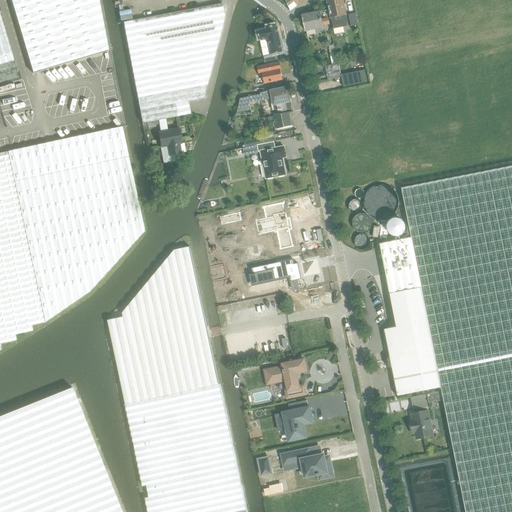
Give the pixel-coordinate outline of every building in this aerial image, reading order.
[(97,0),(10,0),(33,73),(107,51),(97,0)] [(304,0),(284,0),(290,11),(304,0)] [(346,20),(341,0),(329,0),(327,1),(333,29),(347,26),(346,20)] [(168,131),(165,119),(190,114),(188,101),(204,99),(224,17),(222,4),(123,22),(143,132),(149,131),(148,127),(159,125),(161,133),(168,131)] [(329,25),(328,20),(321,21),(320,13),(302,16),(305,31),(323,27),(323,26),(329,25)] [(0,77),(17,73),(6,37),(0,14),(0,77)] [(357,26),(355,14),(348,16),(350,27),(357,26)] [(282,53),(277,26),(265,28),(266,30),(257,32),(259,41),(268,40),(271,56),(263,57),(264,62),(276,60),(275,54),(282,53)] [(282,81),(279,64),(257,68),(258,74),(262,74),(264,84),(282,81)] [(325,67),(327,79),(340,77),(337,64),(332,65),(325,67)] [(365,70),(341,75),(344,87),(367,82),(365,70)] [(272,102),(273,111),(291,111),(290,103),(291,103),(288,88),(260,93),(260,95),(240,99),(237,113),(251,110),(250,103),(271,99),(272,100),(272,102)] [(288,114),(274,116),(275,123),(290,121),(288,114)] [(290,121),(275,123),(277,130),(291,127),(290,121)] [(0,343),(16,340),(14,334),(32,331),(32,329),(31,325),(32,325),(32,324),(47,322),(90,292),(144,231),(122,127),(0,153),(0,343)] [(161,133),(158,133),(161,148),(167,147),(169,156),(180,154),(177,138),(179,137),(178,130),(168,131),(161,133)] [(275,135),(262,138),(263,143),(276,141),(275,135)] [(262,138),(244,141),(246,147),(263,143),(262,138)] [(258,152),(257,145),(243,148),(244,154),(258,152)] [(283,147),(261,152),(266,178),(285,174),(281,155),(285,154),(285,155),(285,154),(284,146),(283,147)] [(511,511),(511,166),(402,188),(411,238),(441,388),(441,390),(444,401),(465,511),(511,511)] [(290,229),(288,217),(285,218),(284,214),(284,213),(284,211),(282,212),(282,213),(272,215),(272,214),(270,214),(271,216),(272,216),(272,217),(255,221),(255,220),(253,220),(253,222),(254,222),(256,233),(256,235),(258,235),(258,234),(272,231),(272,233),(275,232),(278,248),(277,248),(278,250),(280,249),(290,247),(292,247),(292,245),(291,245),(287,230),(289,230),(290,229)] [(363,211),(351,224),(360,232),(372,220),(363,211)] [(411,238),(380,244),(396,328),(384,330),(390,357),(387,360),(389,368),(392,369),(393,372),(398,397),(441,388),(411,238)] [(124,317),(108,321),(125,405),(142,487),(146,486),(149,498),(145,499),(146,504),(147,511),(246,511),(190,247),(188,248),(175,250),(123,313),(124,317)] [(256,275),(251,276),(254,288),(290,280),(291,283),(303,280),(299,264),(295,265),(294,260),(255,270),(256,275)] [(245,286),(233,289),(235,301),(247,299),(245,286)] [(264,307),(256,310),(258,318),(278,313),(275,303),(264,306),(264,307)] [(284,390),(286,398),(304,394),(303,386),(298,387),(295,373),(305,371),(303,360),(282,364),(282,367),(264,371),(266,384),(285,381),(287,390),(284,390)] [(0,511),(121,511),(71,388),(32,404),(0,416),(0,511)] [(413,410),(427,408),(425,395),(411,398),(413,410)] [(290,411),(274,415),(277,432),(287,430),(289,440),(305,437),(303,424),(314,422),(311,408),(308,408),(307,400),(288,404),(290,411)] [(411,414),(413,421),(410,421),(410,424),(410,426),(410,428),(410,430),(412,431),(412,434),(415,433),(416,440),(432,437),(428,411),(411,414)] [(319,447),(282,455),(284,464),(302,461),(303,466),(302,466),(302,467),(303,467),(305,477),(317,474),(317,476),(319,475),(320,479),(332,476),(329,462),(326,463),(325,458),(324,458),(323,455),(321,456),(319,447)] [(272,474),(269,456),(257,459),(261,477),(272,474)] [(270,488),(264,489),(265,496),(284,492),(282,483),(269,486),(270,488)]
